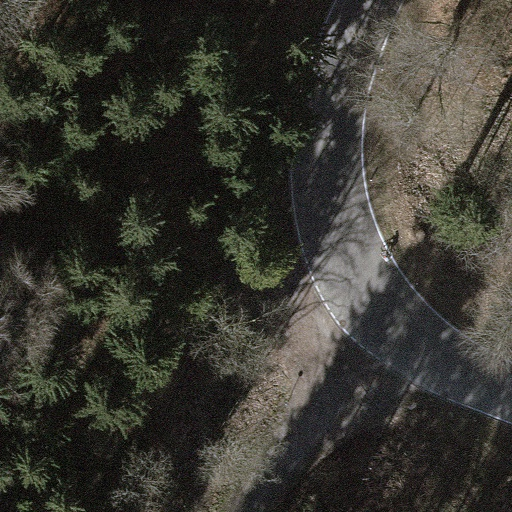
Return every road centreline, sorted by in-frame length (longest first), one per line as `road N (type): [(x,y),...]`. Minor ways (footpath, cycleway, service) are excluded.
road 1 (tertiary): [(375,0),(329,131),(328,175),(355,275),(398,333),(444,363),(511,389)]
road 2 (track): [(0,114),(214,0)]
road 3 (track): [(377,310),(244,511)]
